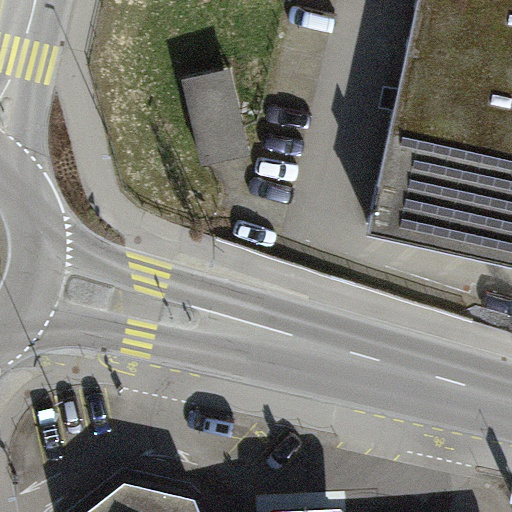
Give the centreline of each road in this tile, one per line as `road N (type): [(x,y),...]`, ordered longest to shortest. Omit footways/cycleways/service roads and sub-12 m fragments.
road 1 (primary): [(511,401),(36,280)]
road 2 (primary): [(36,280),(38,230),(23,192),(0,168)]
road 3 (residential): [(0,118),(36,0)]
